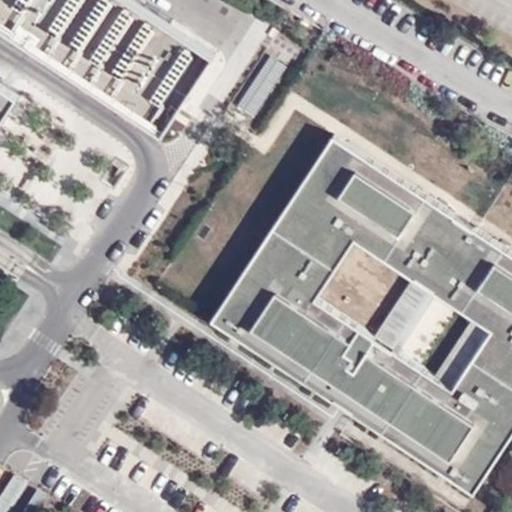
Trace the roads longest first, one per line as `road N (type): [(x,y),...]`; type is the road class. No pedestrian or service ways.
road 1 (unclassified): [(0,371),(25,388),(154,167),(143,141),(0,49)]
road 2 (track): [(325,0),(511,104)]
